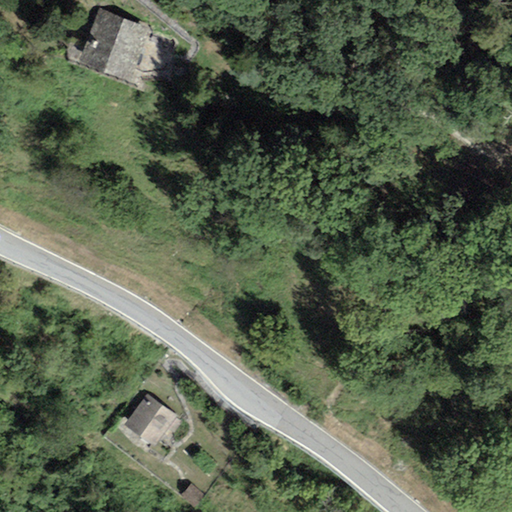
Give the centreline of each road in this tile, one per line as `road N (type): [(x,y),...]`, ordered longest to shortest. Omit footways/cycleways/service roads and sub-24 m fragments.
road 1 (tertiary): [(405,511),(174,334),(111,293),(0,241)]
road 2 (track): [(205,0),(511,167)]
